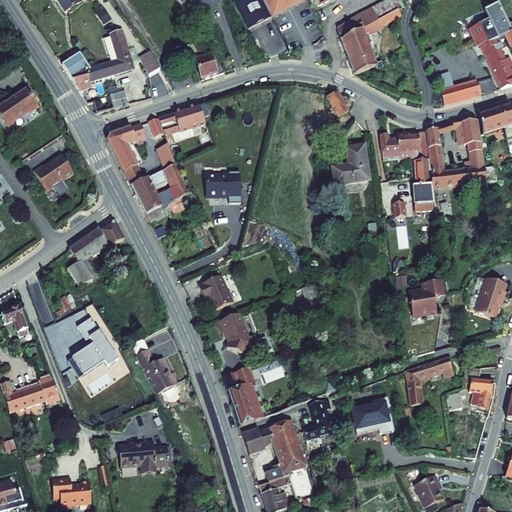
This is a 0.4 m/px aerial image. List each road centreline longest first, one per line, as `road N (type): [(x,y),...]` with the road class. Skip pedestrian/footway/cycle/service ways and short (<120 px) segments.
road 1 (tertiary): [(84,131),(278,69),(340,79),(414,116),(511,97)]
road 2 (secondary): [(121,201),(201,368),(247,511)]
road 3 (residential): [(511,345),(469,511)]
road 4 (secondary): [(3,0),(84,131)]
